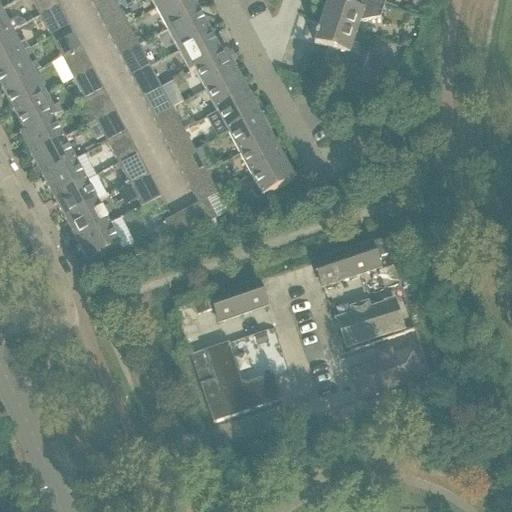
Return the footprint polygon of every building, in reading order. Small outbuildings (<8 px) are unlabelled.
[(29,0),(39,17),(58,6),(54,0),(29,0)] [(88,0),(96,14),(115,4),(112,0),(88,0)] [(149,0),(155,10),(173,0),(149,0)] [(173,0),(155,10),(166,31),(198,14),(190,0),(173,0)] [(328,0),(321,22),(356,34),(359,23),(380,19),(384,7),(363,0),(353,0),(351,8),(328,0)] [(96,14),(108,35),(126,25),(115,4),(96,14)] [(39,17),(50,38),(70,28),(58,6),(39,17)] [(0,12),(0,37),(10,32),(17,28),(13,20),(6,24),(0,12)] [(166,31),(177,52),(209,35),(198,14),(166,31)] [(321,22),(314,44),(328,49),(336,52),(333,63),(344,67),(361,72),(365,60),(368,50),(352,45),(353,41),(356,34),(321,22)] [(108,35),(119,56),(138,46),(126,25),(108,35)] [(50,38),(61,59),(81,49),(70,28),(50,38)] [(10,32),(0,37),(0,64),(22,53),(29,50),(24,42),(17,46),(10,32)] [(177,52),(189,73),(225,54),(225,53),(220,56),(209,35),(177,52)] [(403,39),(400,47),(409,50),(411,42),(403,39)] [(119,56),(130,77),(149,67),(138,46),(119,56)] [(61,59),(73,81),(92,70),(81,49),(61,59)] [(22,53),(0,64),(0,89),(1,91),(33,75),(40,71),(35,63),(28,67),(22,53)] [(193,72),(204,92),(236,75),(225,54),(189,73),(189,74),(193,72)] [(130,77),(141,99),(160,88),(149,67),(130,77)] [(73,81),(84,102),(103,92),(92,70),(73,81)] [(33,75),(1,91),(12,113),(44,96),(41,89),(43,85),(39,78),(35,78),(33,75)] [(204,92),(216,113),(248,96),(236,75),(204,92)] [(141,99),(152,120),(172,109),(160,88),(141,99)] [(374,89),(371,99),(388,105),(392,94),(374,89)] [(84,102),(95,123),(115,113),(103,92),(84,102)] [(44,96),(12,113),(24,134),(51,120),(62,114),(58,105),(51,109),(44,96)] [(216,113),(227,135),(259,118),(248,96),(216,113)] [(152,120),(164,141),(183,131),(172,109),(152,120)] [(95,123),(106,144),(126,134),(115,113),(95,123)] [(227,135),(239,156),(271,139),(259,118),(227,135)] [(19,136),(31,158),(62,141),(51,120),(24,134),(19,136)] [(164,141),(175,162),(194,152),(183,131),(164,141)] [(106,144),(118,166),(137,155),(126,134),(106,144)] [(239,156),(250,177),(282,160),(271,139),(239,156)] [(31,158),(42,179),(73,162),(62,141),(31,158)] [(175,162),(186,184),(206,173),(194,152),(175,162)] [(118,166),(129,187),(149,176),(137,155),(118,166)] [(282,160),(250,177),(255,186),(254,187),(251,191),(256,200),(260,200),(294,182),(282,160)] [(42,179),(53,200),(85,183),(73,162),(42,179)] [(197,205),(206,201),(218,195),(206,173),(186,184),(197,205)] [(149,176),(129,187),(140,209),(160,198),(149,176)] [(85,183),(53,200),(64,221),(96,204),(107,199),(96,177),(85,183)] [(197,205),(184,211),(195,231),(216,220),(206,201),(197,205)] [(64,221),(76,242),(107,226),(96,204),(64,221)] [(195,231),(184,211),(164,223),(174,242),(195,231)] [(107,226),(76,242),(87,264),(119,248),(107,226)] [(399,266),(392,268),(399,286),(413,281),(397,235),(386,239),(392,256),(396,255),(399,266)] [(370,244),(314,264),(322,288),(379,269),(370,244)] [(414,330),(428,325),(413,281),(399,286),(414,330)] [(257,283),(210,299),(218,323),(266,307),(257,283)] [(369,310),(367,305),(351,310),(353,316),(336,321),(345,349),(403,330),(393,300),(382,303),(383,306),(369,310)] [(444,372),(428,325),(414,330),(430,376),(430,377),(443,372),(444,372)] [(227,344),(189,357),(213,424),(281,401),(272,377),(272,376),(248,384),(249,386),(240,382),(227,344)] [(351,373),(360,399),(423,378),(413,351),(392,359),(382,362),(351,373)]
